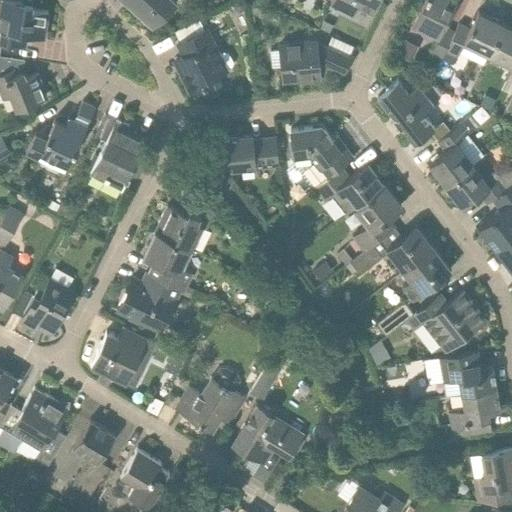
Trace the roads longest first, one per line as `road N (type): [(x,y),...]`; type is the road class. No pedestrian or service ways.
road 1 (residential): [(511,333),(499,295),(340,91)]
road 2 (residential): [(290,511),(57,368)]
road 3 (residential): [(57,368),(174,132)]
road 4 (residential): [(174,132),(200,114),(324,100),(340,91)]
road 5 (residential): [(160,92),(112,79),(78,56),(67,39),(80,0)]
